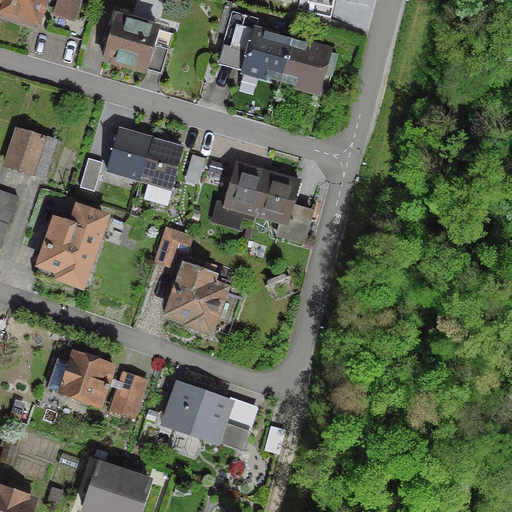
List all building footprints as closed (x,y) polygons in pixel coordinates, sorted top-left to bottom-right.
[(0,0),(0,14),(33,26),(41,0),(0,0)] [(72,20),(78,0),(57,0),(53,14),(72,20)] [(331,0),(296,0),(295,10),(328,19),(331,0)] [(244,55),(240,72),(278,82),(289,43),(251,32),(254,21),(229,14),(220,48),(244,55)] [(113,19),(101,60),(144,72),(144,71),(159,76),(166,50),(151,46),(156,31),(113,19)] [(328,54),(289,43),(278,82),(316,93),(328,54)] [(53,144),(16,132),(5,167),(28,174),(30,169),(43,173),(53,144)] [(142,140),(116,132),(105,171),(137,181),(148,140),(142,138),(142,140)] [(154,142),(148,140),(137,181),(147,183),(143,196),(146,201),(164,206),(169,189),(168,189),(179,150),(154,143),(154,142)] [(96,169),(84,166),(78,190),(90,193),(96,169)] [(265,175),(234,166),(222,207),(253,216),(254,216),(265,175)] [(297,184),(265,175),(254,216),(279,223),(275,236),(300,243),(308,213),(290,207),(297,184)] [(0,240),(15,198),(0,192),(0,240)] [(56,279),(78,287),(102,219),(75,210),(69,228),(52,223),(37,266),(58,273),(56,279)] [(254,273),(259,260),(239,253),(235,267),(254,273)] [(281,280),(283,270),(272,267),(269,276),(281,280)] [(185,325),(207,333),(223,290),(208,285),(211,278),(182,268),(180,272),(177,270),(174,279),(177,281),(165,315),(186,322),(185,325)] [(112,369),(72,356),(59,393),(97,406),(103,389),(105,390),(112,369)] [(225,405),(177,388),(164,424),(213,441),(225,405)] [(263,451),(275,454),(281,431),(269,428),(263,451)] [(0,454),(0,462),(7,465),(14,442),(5,439),(0,454)] [(142,511),(153,482),(102,464),(86,511),(90,511),(142,511)] [(0,489),(0,511),(29,511),(31,505),(23,502),(25,497),(0,489)]
